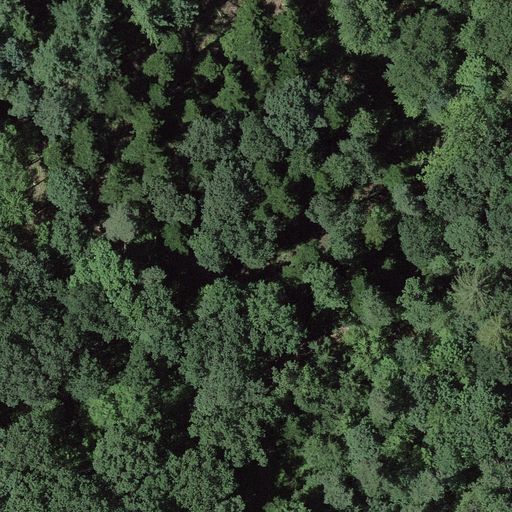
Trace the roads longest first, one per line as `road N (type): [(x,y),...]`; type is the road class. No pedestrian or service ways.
road 1 (track): [(275,357),(236,287),(181,250),(131,234),(0,215)]
road 2 (track): [(511,382),(412,346),(331,339),(275,357)]
road 3 (track): [(275,357),(264,511)]
